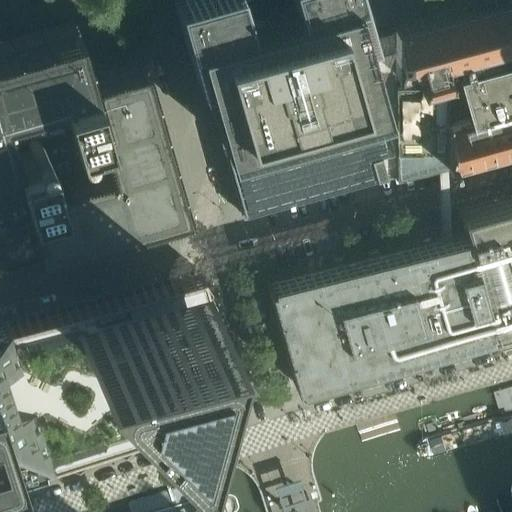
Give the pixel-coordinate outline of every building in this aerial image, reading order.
[(394,94),(393,21),(367,30),(363,18),(358,0),(285,0),(284,0),(276,0),(275,1),(274,2),(273,3),(260,7),(259,6),(258,6),(256,6),(255,6),(253,7),(252,7),(251,8),(250,9),(249,10),(242,12),(238,0),(172,0),(192,71),(199,69),(203,81),(203,80),(213,116),(218,135),(226,163),(238,202),(240,210),(343,183),(376,174),(393,170),(394,94)] [(511,0),(467,0),(393,21),(394,94),(393,170),(445,158),(511,140),(511,0)] [(0,234),(1,234),(13,277),(109,250),(105,236),(131,229),(136,245),(140,244),(135,227),(161,220),(166,238),(193,230),(188,212),(191,212),(182,182),(180,183),(172,156),(175,156),(174,152),(171,153),(164,126),(166,126),(148,59),(94,74),(92,66),(83,34),(81,28),(79,22),(0,43),(0,234)] [(270,228),(340,211),(335,190),(265,206),(270,228)] [(511,318),(511,193),(458,210),(464,231),(264,281),(293,382),(511,318)] [(0,280),(13,277),(1,234),(0,234),(0,280)] [(200,271),(6,323),(49,461),(60,457),(61,457),(94,446),(95,446),(106,443),(133,434),(141,431),(152,428),(154,427),(187,417),(198,413),(237,401),(234,391),(229,372),(226,363),(220,343),(218,333),(212,313),(210,305),(204,284),(200,271)] [(0,472),(44,459),(45,462),(49,461),(6,323),(1,324),(1,326),(0,325),(0,472)] [(511,415),(424,441),(428,458),(511,433),(511,415)]
